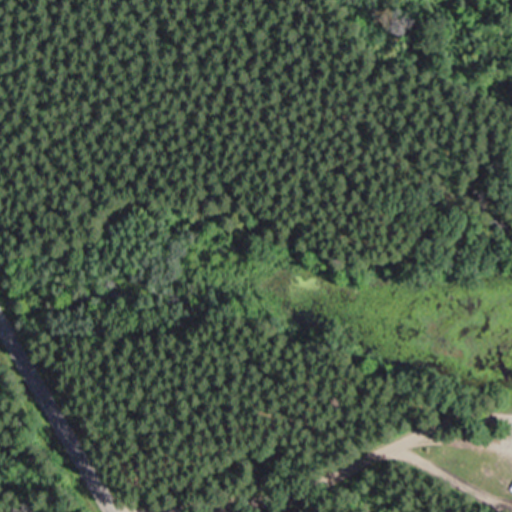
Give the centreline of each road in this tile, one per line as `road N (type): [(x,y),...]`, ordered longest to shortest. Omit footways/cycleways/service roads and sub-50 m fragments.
road 1 (residential): [(135,511),(287,497),(389,446),(413,450),(511,507)]
road 2 (tertiary): [(107,511),(0,326)]
